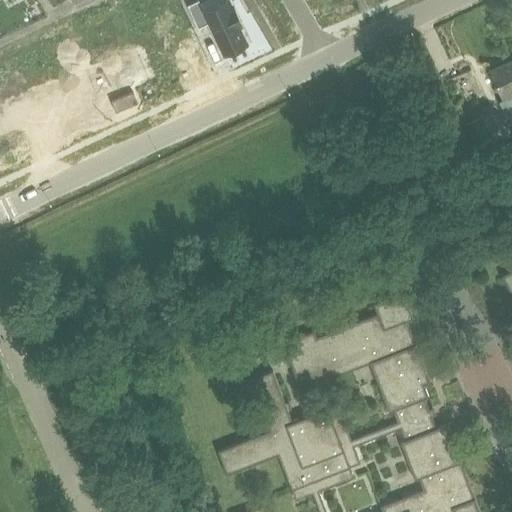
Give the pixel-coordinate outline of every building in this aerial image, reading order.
[(198,0),(196,0),(187,5),(197,27),(208,22),(222,52),(246,41),(238,25),(240,24),(232,6),(230,7),(226,0),(201,0),(199,1),(198,0)] [(96,2),(85,7),(88,14),(90,18),(101,13),(96,2)] [(85,7),(74,12),(78,19),(88,14),(85,7)] [(133,18),(132,19),(149,55),(162,49),(177,79),(199,68),(176,18),(153,28),(152,25),(139,31),(133,18)] [(121,34),(102,42),(125,91),(145,81),(136,61),(149,55),(132,19),(117,26),(121,34)] [(29,33),(18,38),(21,46),(23,49),(34,44),(29,33)] [(18,38),(7,43),(10,51),(21,46),(18,38)] [(81,47),(66,54),(81,86),(94,80),(104,101),(125,91),(102,42),(83,51),(81,47)] [(53,65),(34,74),(57,122),(78,113),(69,92),(81,86),(66,54),(51,61),(53,65)] [(511,62),(511,61),(489,71),(493,81),(502,100),(499,102),(505,114),(511,110),(511,62)] [(14,79),(0,85),(0,88),(14,118),(27,112),(36,132),(57,122),(34,74),(16,82),(14,79)] [(0,156),(13,151),(0,124),(14,118),(0,88),(0,90),(2,94),(0,95),(0,156)] [(481,115),(463,124),(473,146),(490,138),(481,115)] [(442,252),(458,244),(449,223),(432,231),(442,252)] [(394,276),(411,268),(401,247),(384,255),(394,276)]
